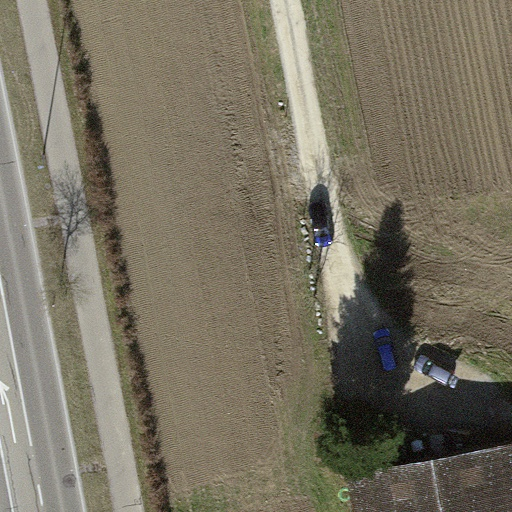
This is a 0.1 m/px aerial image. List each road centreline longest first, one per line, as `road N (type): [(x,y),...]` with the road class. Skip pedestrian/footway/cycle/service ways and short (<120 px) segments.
road 1 (track): [(296,0),(382,400)]
road 2 (primary): [(0,352),(30,511)]
